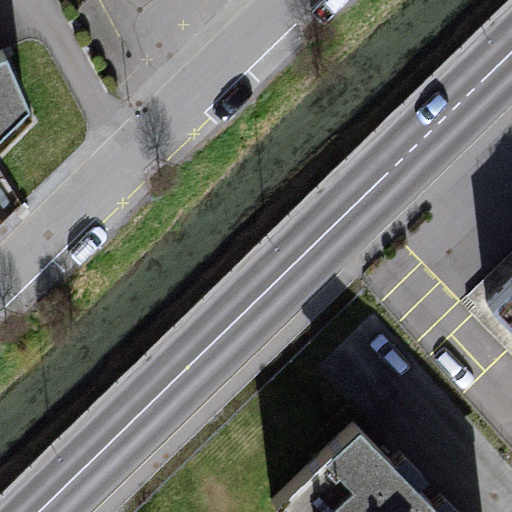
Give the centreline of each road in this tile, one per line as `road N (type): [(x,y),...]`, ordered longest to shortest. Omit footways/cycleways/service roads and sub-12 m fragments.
road 1 (secondary): [(39,511),(511,52)]
road 2 (residential): [(299,0),(0,288)]
